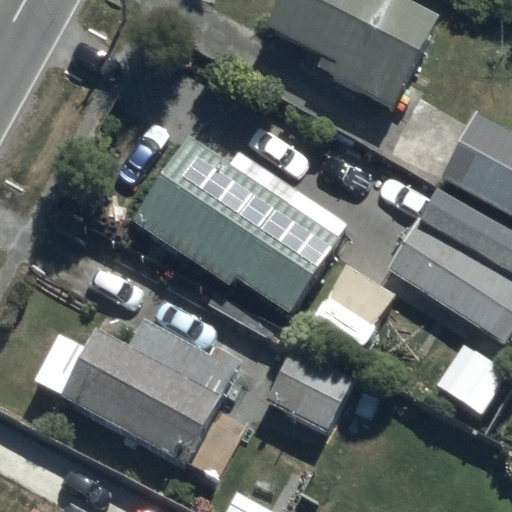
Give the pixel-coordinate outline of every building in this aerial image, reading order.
[(277,0),(266,22),(336,58),(329,72),(395,106),(439,14),(413,0),(277,0)] [(511,130),(477,112),(441,176),(511,214),(511,130)] [(189,126),(130,221),(229,282),(233,276),(292,312),(347,223),(189,126)] [(511,273),(418,214),(383,268),(502,343),(511,327),(511,273)] [(57,330),(31,379),(185,463),(243,358),(211,340),(204,353),(140,318),(125,346),(97,331),(88,346),(57,330)] [(357,375),(293,344),(265,399),(327,431),(357,375)]
